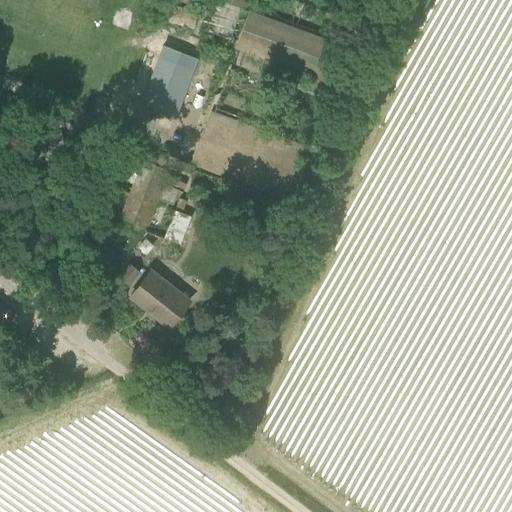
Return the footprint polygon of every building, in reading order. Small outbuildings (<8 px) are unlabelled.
[(249,10),(242,28),(234,48),(241,50),(235,63),(259,72),(264,59),(329,84),(336,64),(343,45),(249,10)] [(142,101),(151,105),(177,114),(192,73),(170,65),(170,60),(159,55),(142,101)] [(210,109),(189,164),(284,199),(305,145),(210,109)] [(142,157),(137,171),(128,168),(124,178),(123,178),(133,182),(120,217),(146,227),(170,168),(142,157)] [(191,215),(176,209),(164,237),(179,243),(191,215)] [(121,278),(132,285),(141,271),(130,264),(121,278)] [(170,326),(182,310),(190,300),(150,270),(131,295),(170,326)]
